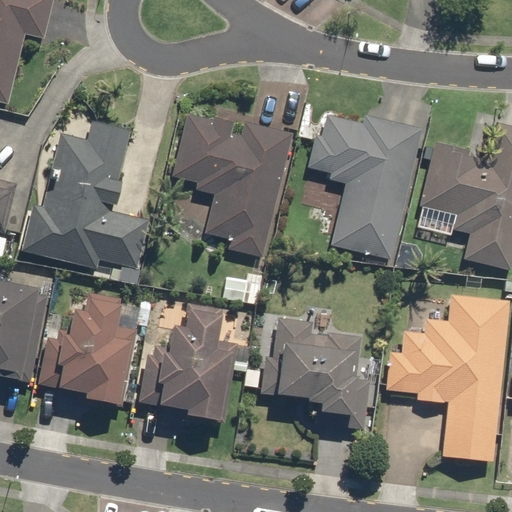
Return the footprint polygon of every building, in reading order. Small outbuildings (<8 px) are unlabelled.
[(0,0),(0,101),(11,104),(28,34),(46,39),(55,0),(0,0)] [(229,250),(264,258),(295,133),(190,107),(173,175),(199,182),(196,191),(216,196),(207,233),(232,239),(229,250)] [(331,245),(394,260),(425,128),(367,114),(365,122),(323,113),(310,169),(332,174),(330,180),(346,184),(331,245)] [(33,202),(22,251),(97,268),(95,276),(137,285),(152,218),(116,210),(134,130),(91,120),(87,139),(61,133),(44,204),(33,202)] [(465,259),(511,269),(511,124),(498,121),(490,154),(436,141),(420,208),(456,216),(453,230),(471,234),(465,259)] [(0,232),(6,234),(19,183),(0,178),(0,232)] [(228,277),(225,298),(257,303),(260,282),(228,277)] [(0,377),(26,383),(45,287),(0,278),(0,377)] [(88,398),(124,405),(139,328),(122,325),(128,299),(82,290),(73,332),(59,329),(57,338),(46,335),(36,383),(88,394),(88,398)] [(495,461),(511,300),(452,294),(450,320),(428,318),(426,332),(404,330),(402,348),(390,347),(386,391),(419,394),(418,400),(449,403),(443,456),(495,461)] [(174,421),(225,429),(238,349),(223,347),(229,309),(182,302),(174,348),(151,344),(142,403),(176,408),(174,421)] [(317,425),(366,431),(373,376),(360,374),(364,335),(315,329),(316,319),(271,314),(262,395),(319,402),(317,425)]
